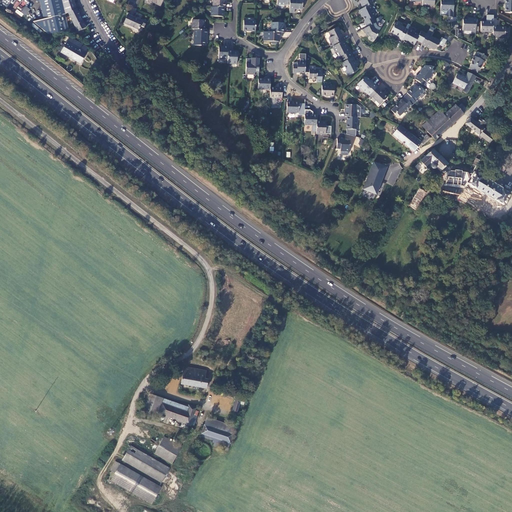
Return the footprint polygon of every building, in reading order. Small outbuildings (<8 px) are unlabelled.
[(44,19),(64,14),(68,13),(76,9),(72,0),(39,0),(39,1),(44,19)] [(289,0),(290,5),(289,13),(294,13),(294,9),(302,10),(302,0),(289,0)] [(361,0),(362,2),(360,4),(362,8),(370,4),(374,2),(373,0),(361,0)] [(441,1),(440,15),(446,16),(446,17),(453,17),(453,0),(449,0),(450,1),(446,1),(441,1)] [(358,10),(360,14),(362,15),(365,21),(364,21),(367,27),(373,24),(376,23),(373,17),(375,16),(372,10),(373,10),(370,4),(362,8),(358,10)] [(23,18),(30,9),(25,6),(21,12),(17,9),(15,12),(23,18)] [(211,7),(211,17),(222,17),(223,11),(224,11),(224,8),(212,7),(211,7)] [(68,13),(75,25),(83,22),(76,9),(68,13)] [(127,14),(123,23),(138,30),(139,25),(143,27),(146,21),(142,20),(142,21),(127,14)] [(463,20),(462,30),(472,31),(472,33),(475,33),(476,19),(472,19),(472,20),(468,20),(463,20)] [(192,20),(192,29),(194,30),(204,30),(204,26),(203,26),(203,21),(192,20)] [(244,21),(243,31),(256,31),(256,21),(244,21)] [(481,21),(481,32),(493,32),(493,27),(493,22),(481,21)] [(89,31),(83,22),(75,25),(80,35),(89,31)] [(271,23),(271,32),(283,33),(284,33),(284,29),(282,29),(283,23),(271,23)] [(395,23),(390,32),(395,35),(398,37),(398,38),(402,40),(408,30),(395,23)] [(375,28),(373,24),(367,27),(362,29),(364,33),(366,32),(367,35),(375,39),(380,31),(375,28)] [(328,32),(331,37),(328,39),(330,44),(331,43),(333,46),(343,41),(344,41),(342,38),(343,37),(340,33),(339,33),(339,32),(339,31),(338,27),(328,32)] [(493,32),(493,37),(505,38),(505,36),(509,36),(509,29),(505,29),(505,27),(493,27),(493,32)] [(408,30),(402,40),(406,43),(407,42),(414,45),(416,40),(422,43),(426,34),(421,31),(419,35),(415,33),(415,32),(408,29),(408,30)] [(194,30),(194,39),(205,39),(206,34),(207,34),(207,30),(204,30),(194,30)] [(263,32),(263,41),(278,42),(278,36),(279,36),(283,36),(283,33),(271,32),(263,32)] [(422,43),(421,44),(429,48),(430,47),(434,50),(436,49),(440,41),(435,38),(435,39),(426,34),(422,43)] [(69,38),(66,43),(81,51),(84,46),(69,38)] [(332,47),(335,52),(336,53),(339,57),(340,57),(343,62),(353,57),(350,51),(349,52),(347,48),(347,47),(344,42),(343,41),(333,46),(332,47)] [(66,43),(60,53),(80,64),(86,54),(81,51),(66,43)] [(219,47),(218,59),(228,59),(228,51),(228,47),(224,46),(224,48),(219,47)] [(228,59),(228,64),(237,64),(237,52),(232,52),(232,51),(228,51),(228,59)] [(471,62),(468,69),(477,73),(480,67),(481,66),(484,61),(487,57),(477,52),(475,57),(473,57),(471,62)] [(306,54),(299,54),(299,59),(300,59),(300,63),(297,63),(297,66),(293,66),(293,73),(305,73),(305,69),(305,63),(306,54)] [(341,63),(343,68),(344,67),(346,71),(345,71),(348,76),(352,74),(357,69),(355,66),(356,65),(353,57),(343,62),(341,63)] [(246,64),(245,74),(255,75),(255,72),(258,73),(259,63),(255,62),(255,64),(251,64),(246,64)] [(417,76),(414,79),(423,85),(425,82),(426,82),(428,79),(430,79),(432,76),(432,75),(434,71),(431,70),(433,67),(425,66),(417,76)] [(309,69),(305,69),(305,73),(305,76),(308,76),(308,79),(316,79),(316,82),(322,82),(322,70),(317,70),(309,69)] [(468,72),(465,78),(473,82),(476,76),(468,72)] [(457,74),(452,83),(464,89),(464,88),(469,90),(473,82),(465,78),(457,74)] [(372,82),(370,83),(369,82),(369,80),(366,78),(364,77),(357,84),(366,93),(366,92),(369,95),(377,87),(372,82)] [(258,79),(258,89),(270,90),(270,87),(270,79),(258,79)] [(322,85),(321,96),(333,96),(334,86),(322,85)] [(407,94),(404,97),(412,105),(415,102),(414,101),(424,92),(425,91),(419,87),(418,88),(416,85),(407,93),(407,94)] [(270,90),(270,98),(282,98),(282,88),(270,87),(270,90)] [(377,87),(369,95),(372,98),(373,97),(380,105),(387,98),(380,90),(377,87)] [(394,114),(396,113),(399,116),(412,105),(404,97),(401,100),(398,103),(398,104),(391,110),(394,114)] [(287,102),(286,112),(298,113),(299,102),(287,102)] [(467,109),(461,104),(458,108),(463,114),(467,109)] [(345,105),(345,117),(346,117),(357,117),(360,117),(360,108),(357,105),(345,105)] [(452,125),(463,114),(458,108),(455,105),(444,116),(452,125)] [(310,112),(310,110),(304,110),(304,125),(312,125),(311,131),(316,131),(316,121),(316,115),(312,115),(312,112),(310,112)] [(435,141),(452,125),(444,116),(439,111),(422,127),(432,137),(435,141)] [(346,117),(346,129),(356,130),(357,117),(346,117)] [(470,118),(465,124),(472,129),(476,123),(470,118)] [(476,123),(472,129),(479,135),(489,142),(490,143),(493,138),(492,135),(482,128),(486,123),(480,118),(476,123)] [(316,131),(316,134),(325,134),(330,134),(331,126),(325,126),(326,123),(320,123),(320,121),(316,121),(316,131)] [(419,142),(399,126),(392,135),(414,152),(419,145),(421,147),(430,139),(426,135),(422,139),(419,142)] [(353,144),(360,148),(364,140),(357,137),(353,144)] [(337,149),(340,149),(340,151),(341,151),(341,154),(342,155),(347,155),(348,154),(348,152),(350,152),(350,141),(345,141),(341,141),(341,139),(337,139),(337,149)] [(428,169),(431,166),(431,167),(431,168),(432,169),(433,169),(434,169),(435,168),(436,167),(440,172),(447,164),(433,149),(420,162),(428,169)] [(373,162),(363,189),(376,195),(386,167),(373,162)] [(394,186),(401,166),(392,162),(385,183),(394,186)] [(446,177),(445,185),(450,186),(450,185),(464,187),(467,182),(468,183),(468,184),(476,189),(476,188),(496,200),(495,201),(503,205),(510,194),(502,189),(502,190),(482,178),(482,177),(475,172),(473,174),(471,173),(467,174),(467,172),(462,172),(462,170),(455,170),(455,171),(450,171),(446,177)] [(424,192),(418,189),(408,206),(414,209),(424,192)] [(203,379),(204,371),(182,368),(179,384),(201,388),(204,389),(206,379),(205,379),(205,380),(203,379)] [(161,399),(147,394),(141,411),(155,416),(161,399)] [(231,411),(235,412),(238,404),(239,400),(239,398),(234,397),(231,411)] [(163,417),(162,421),(167,422),(168,418),(188,426),(194,409),(188,406),(187,406),(187,407),(186,407),(184,413),(166,406),(167,402),(161,401),(156,414),(163,417)] [(167,402),(166,406),(184,413),(186,407),(167,402)] [(206,436),(210,437),(228,444),(233,428),(205,418),(200,434),(206,436)] [(132,442),(149,451),(157,436),(158,435),(140,426),(132,442)] [(157,436),(149,451),(172,464),(179,449),(157,436)] [(129,447),(121,461),(161,483),(169,469),(129,447)] [(109,471),(114,474),(118,467),(159,489),(161,487),(114,462),(109,471)] [(159,489),(118,467),(114,474),(110,482),(151,505),(157,494),(159,491),(159,489)]
